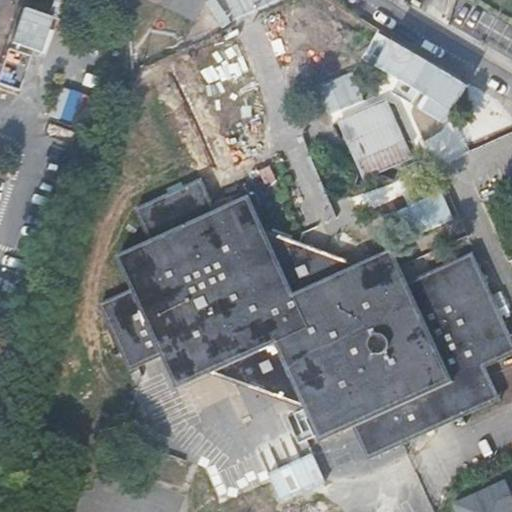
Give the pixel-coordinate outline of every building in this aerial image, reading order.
[(19,2),(0,63),(0,89),(27,97),(53,12),(19,2)] [(353,159),(402,136),(386,100),(336,120),(353,159)] [(409,152),(402,136),(353,159),(361,173),(365,181),(381,174),(412,160),(409,152)] [(144,216),(138,214),(150,241),(117,257),(131,288),(99,304),(120,349),(130,371),(162,355),(177,386),(208,372),(305,411),(320,440),(350,426),(367,457),(403,440),(455,416),(499,396),(485,364),(511,351),(511,340),(503,319),(473,253),(408,282),(393,249),(363,263),(327,251),(301,242),(267,230),(249,196),(217,211),(209,195),(200,178),(149,202),(144,216)] [(135,209),(138,214),(144,216),(149,202),(135,209)] [(511,511),(511,499),(504,482),(455,507),(457,511),(511,511)]
